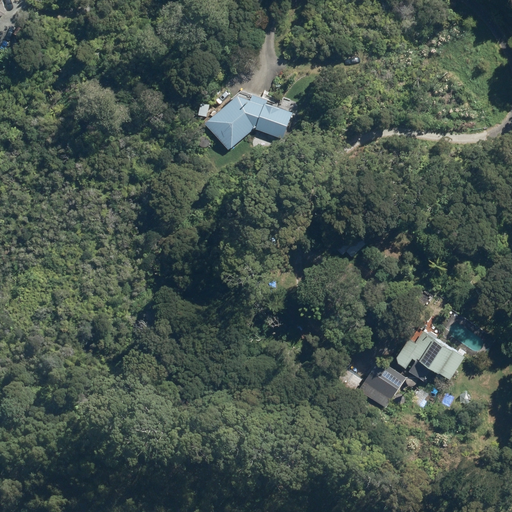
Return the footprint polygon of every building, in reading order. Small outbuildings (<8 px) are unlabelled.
[(0,0),(0,20),(14,16),(10,0),(0,0)] [(235,94),(202,122),(226,151),(253,127),(280,138),(290,113),(265,102),(266,100),(250,93),(248,99),(235,94)] [(344,256),(347,253),(351,257),(366,242),(355,231),(343,243),(340,241),(335,246),(344,256)] [(462,355),(464,351),(459,347),(456,352),(414,325),(392,360),(422,380),(431,367),(449,379),(463,357),(462,355)] [(362,381),(390,400),(405,377),(377,358),(362,381)] [(362,378),(346,366),(334,380),(350,393),(362,378)]
